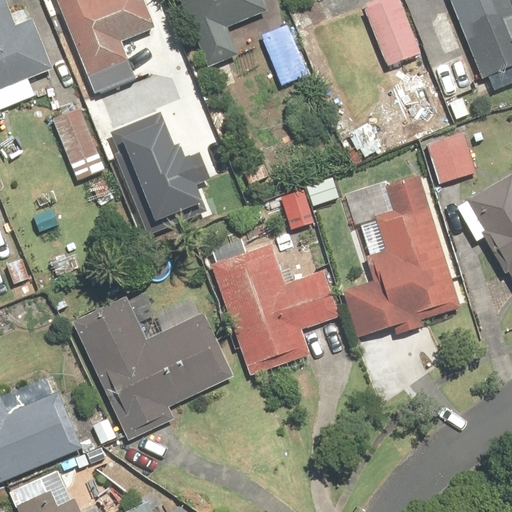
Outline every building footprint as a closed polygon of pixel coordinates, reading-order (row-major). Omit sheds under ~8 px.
[(9,0),(0,0),(0,111),(40,95),(34,80),(59,69),(35,9),(16,17),(9,0)] [(144,0),(57,0),(89,73),(131,55),(122,36),(154,22),(144,0)] [(184,0),(213,68),(245,55),(233,27),(273,10),(268,0),(184,0)] [(383,113),(388,110),(397,130),(443,110),(435,90),(441,88),(404,0),(377,0),(341,15),(383,113)] [(511,0),(456,0),(487,79),(511,68),(511,0)] [(292,23),(266,34),(286,83),(313,72),(292,23)] [(84,105),(55,117),(80,181),(110,169),(84,105)] [(163,106),(108,127),(146,225),(209,201),(201,179),(212,175),(199,141),(179,148),(163,106)] [(466,129),(427,140),(440,184),(478,173),(466,129)] [(295,136),(266,148),(284,193),(314,180),(295,136)] [(511,174),(460,206),(482,244),(491,238),(511,272),(511,174)] [(362,341),(396,330),(400,339),(433,328),(430,318),(464,307),(420,175),(390,185),(398,209),(362,222),(381,276),(345,288),(362,341)] [(310,187),(283,196),(295,231),(321,222),(310,187)] [(57,204),(36,214),(44,233),(66,223),(57,204)] [(289,284),(274,241),(215,262),(256,381),(356,346),(329,270),(289,284)] [(148,285),(77,318),(135,441),(184,418),(177,405),(240,376),(201,294),(161,313),(148,285)] [(0,484),(87,447),(63,390),(13,412),(6,395),(0,397),(0,484)] [(91,511),(84,494),(76,498),(63,469),(14,490),(20,504),(0,511),(91,511)] [(132,511),(194,511),(188,498),(164,509),(159,499),(132,511)]
